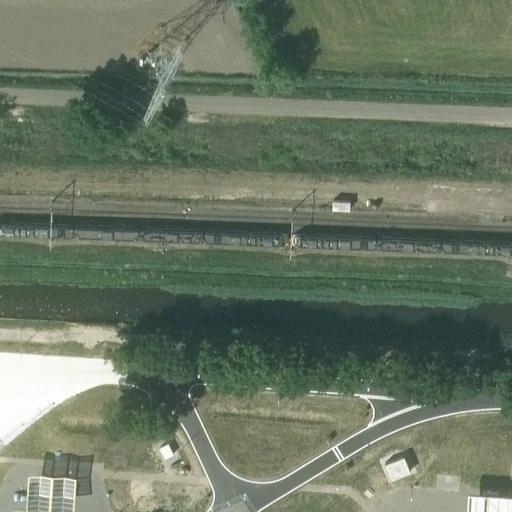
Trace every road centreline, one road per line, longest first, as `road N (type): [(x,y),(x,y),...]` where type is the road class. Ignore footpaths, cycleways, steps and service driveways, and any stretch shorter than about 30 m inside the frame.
road 1 (track): [(511,359),(0,335)]
road 2 (unclassified): [(511,117),(0,95)]
road 3 (track): [(511,288),(0,267)]
